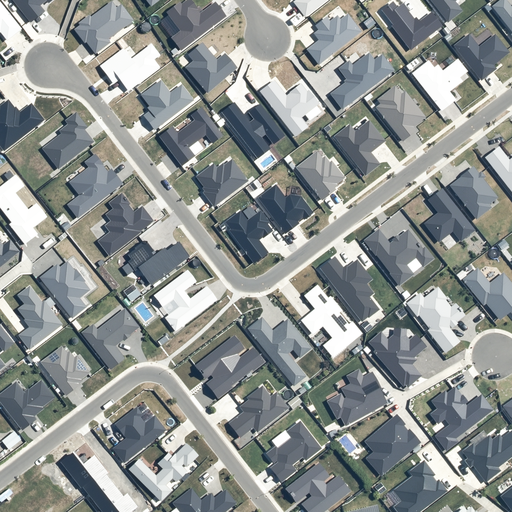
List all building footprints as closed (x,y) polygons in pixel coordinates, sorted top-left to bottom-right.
[(11,0),(30,23),(45,12),(40,6),(46,1),(49,4),(53,0),(11,0)] [(189,0),(181,6),(179,4),(168,13),(182,30),(172,38),(181,49),(224,16),(215,5),(200,17),(194,9),(196,8),(189,0)] [(296,0),(293,2),(305,17),(327,0),(296,0)] [(430,0),(448,22),(463,10),(456,1),(457,0),(430,0)] [(511,34),(511,35),(511,36),(511,7),(511,8),(505,0),(500,0),(492,7),(511,32),(511,34)] [(0,32),(7,41),(22,30),(0,1),(0,32)] [(111,2),(91,18),(89,16),(78,24),(80,26),(74,30),(85,43),(86,42),(95,54),(110,43),(108,40),(133,21),(121,5),(116,8),(111,2)] [(382,11),(393,25),(391,27),(411,51),(442,27),(431,13),(419,22),(416,18),(414,19),(402,4),(397,8),(393,3),(382,11)] [(319,30),(314,34),(319,41),(307,50),(319,66),(362,32),(348,14),(340,20),(337,16),(330,22),(326,17),(315,26),(319,30)] [(454,46),(481,82),(497,70),(493,66),(510,53),(496,34),(479,47),(469,35),(454,46)] [(193,61),(185,68),(208,94),(237,69),(224,54),(217,60),(202,43),(188,55),(193,61)] [(154,59),(160,55),(151,44),(131,59),(124,48),(100,66),(113,84),(121,79),(129,91),(160,68),(154,59)] [(339,69),(346,79),(344,81),(345,83),(330,94),(342,110),(394,71),(382,55),(374,61),(369,53),(353,65),(349,61),(339,69)] [(457,59),(442,71),(438,66),(434,68),(429,61),(412,74),(441,111),(456,100),(449,92),(462,82),(459,78),(467,72),(457,59)] [(149,107),(147,108),(149,112),(143,116),(154,131),(194,101),(181,84),(170,93),(160,80),(140,96),(149,107)] [(301,85),(286,96),(274,81),(259,92),(295,138),(308,127),(302,119),(319,105),(308,91),(307,92),(301,85)] [(401,94),(395,86),(377,100),(380,104),(375,108),(402,142),(417,131),(414,127),(426,118),(404,91),(401,94)] [(0,147),(3,152),(45,120),(31,103),(20,112),(16,107),(14,108),(8,100),(0,106),(0,147)] [(221,113),(258,159),(270,149),(261,138),(266,135),(274,145),(285,136),(260,104),(248,113),(253,120),(250,122),(234,103),(221,113)] [(195,120),(177,134),(173,127),(159,138),(182,167),(195,156),(188,148),(205,135),(212,144),(223,136),(201,108),(192,115),(195,120)] [(59,131),(61,133),(42,148),(59,169),(94,141),(85,129),(88,127),(76,112),(65,121),(68,124),(59,131)] [(334,137),(365,177),(380,165),(371,153),(386,142),(369,121),(355,132),(349,125),(334,137)] [(499,147),(485,158),(511,193),(511,158),(509,160),(499,147)] [(324,157),(322,158),(317,152),(296,168),(322,201),(336,190),(335,188),(338,186),(337,185),(345,178),(331,161),(329,163),(324,157)] [(78,219),(123,184),(111,169),(107,171),(103,166),(104,165),(95,154),(84,162),(88,168),(69,183),(79,196),(67,206),(78,219)] [(213,163),(195,176),(204,188),(202,189),(205,192),(203,193),(214,207),(248,182),(232,160),(224,166),(222,163),(216,168),(213,163)] [(450,186),(476,220),(491,208),(489,205),(498,199),(483,179),(485,177),(480,172),(478,173),(473,167),(460,177),(461,178),(450,186)] [(0,208),(12,223),(9,225),(24,245),(38,234),(33,228),(47,217),(36,204),(28,210),(15,194),(24,186),(15,175),(0,186),(0,208)] [(290,195),(286,198),(276,185),(258,198),(285,234),(299,224),(298,222),(302,218),(305,222),(315,214),(301,197),(290,195)] [(427,200),(438,213),(423,224),(438,243),(453,232),(461,242),(475,231),(441,189),(427,200)] [(108,203),(113,209),(106,215),(111,222),(105,226),(110,232),(98,242),(109,257),(142,233),(141,231),(153,222),(142,207),(134,213),(129,206),(131,204),(122,193),(108,203)] [(260,211),(247,221),(240,211),(225,222),(231,230),(229,231),(253,264),(268,253),(259,241),(272,231),(267,224),(269,223),(260,211)] [(393,242),(389,244),(378,230),(364,241),(398,287),(413,275),(406,266),(416,259),(423,268),(433,260),(425,248),(423,250),(408,230),(399,237),(393,242)] [(0,266),(19,252),(9,240),(3,245),(0,241),(0,266)] [(179,242),(166,251),(164,248),(156,254),(146,242),(127,256),(131,260),(128,262),(135,272),(138,270),(151,286),(190,257),(179,242)] [(357,260),(347,267),(346,266),(343,268),(334,257),(319,268),(362,322),(367,318),(368,319),(380,310),(370,297),(374,294),(367,285),(373,280),(357,260)] [(40,278),(72,319),(87,307),(80,299),(90,291),(84,282),(85,282),(75,270),(74,270),(67,262),(59,268),(57,265),(40,278)] [(483,306),(486,304),(500,321),(510,313),(511,314),(511,284),(503,274),(490,284),(478,269),(463,280),(483,306)] [(196,282),(187,270),(154,296),(163,308),(173,300),(179,308),(165,319),(175,332),(217,300),(206,287),(190,299),(184,291),(196,282)] [(24,304),(17,310),(25,320),(24,321),(29,328),(18,336),(29,350),(62,325),(44,301),(42,302),(30,286),(17,296),(24,304)] [(352,322),(349,325),(339,313),(342,311),(330,296),(327,299),(317,287),(304,297),(314,309),(301,320),(313,335),(322,327),(332,339),(323,346),(333,358),(362,334),(352,322)] [(456,304),(451,307),(445,301),(447,299),(438,288),(424,299),(420,293),(406,304),(417,317),(419,316),(429,329),(427,331),(445,354),(460,342),(449,328),(450,327),(452,329),(458,324),(456,322),(465,316),(456,304)] [(125,309),(97,330),(93,324),(81,333),(110,370),(125,359),(115,346),(140,327),(125,309)] [(288,354),(293,350),(300,358),(311,349),(287,320),(273,331),(262,318),(247,329),(294,387),(306,377),(288,354)] [(0,369),(5,366),(0,359),(0,347),(3,351),(13,343),(0,326),(0,369)] [(393,335),(388,340),(381,332),(368,343),(375,351),(373,352),(403,387),(405,386),(408,389),(422,377),(411,365),(416,361),(414,358),(427,347),(416,335),(409,340),(406,336),(406,330),(393,329),(393,335)] [(246,348),(235,334),(194,366),(204,379),(211,374),(214,378),(207,384),(218,399),(265,362),(253,347),(240,357),(238,354),(246,348)] [(70,352),(67,354),(62,347),(40,363),(66,396),(80,385),(79,384),(82,382),(81,380),(90,373),(76,356),(74,358),(70,352)] [(341,389),(346,398),(344,399),(341,394),(326,401),(336,420),(341,418),(345,427),(389,404),(372,373),(363,378),(359,369),(346,376),(350,385),(341,389)] [(24,392),(16,382),(0,394),(0,402),(22,431),(37,420),(35,417),(44,410),(42,408),(55,398),(41,380),(29,390),(28,389),(24,392)] [(239,407),(243,412),(229,424),(240,438),(253,428),(257,433),(289,409),(276,392),(270,396),(262,386),(247,398),(249,400),(239,407)] [(462,396),(455,387),(447,394),(445,391),(431,402),(437,409),(429,415),(437,425),(445,419),(449,425),(435,437),(446,451),(458,442),(456,440),(493,410),(481,395),(466,406),(465,404),(468,402),(463,395),(462,396)] [(511,399),(503,407),(511,419),(511,399)] [(155,416),(145,423),(141,418),(143,416),(136,407),(114,424),(126,439),(112,449),(124,464),(166,431),(155,416)] [(396,415),(364,442),(373,452),(366,458),(381,477),(421,443),(409,429),(407,431),(403,426),(405,425),(396,415)] [(287,431),(292,438),(278,448),(276,446),(266,454),(273,464),(277,461),(279,462),(271,468),(282,481),(296,470),(292,465),(303,457),(306,460),(322,448),(301,421),(287,431)] [(488,436),(475,446),(473,443),(461,452),(467,459),(464,461),(470,468),(472,466),(485,483),(500,472),(498,468),(511,457),(511,429),(501,438),(499,434),(492,440),(488,436)] [(14,431),(2,442),(9,450),(21,440),(14,431)] [(158,464),(163,469),(156,476),(139,459),(128,470),(161,502),(172,491),(166,486),(172,479),(176,483),(187,472),(181,466),(183,465),(187,468),(198,456),(185,444),(172,457),(168,454),(158,464)] [(74,452),(61,462),(99,511),(133,511),(136,510),(93,455),(83,463),(74,452)] [(393,491),(401,501),(393,507),(396,511),(420,511),(447,492),(438,480),(436,481),(433,477),(435,475),(424,460),(408,472),(412,477),(393,491)] [(308,493),(311,497),(301,505),(306,511),(324,511),(350,492),(338,476),(326,485),(323,481),(330,476),(319,463),(285,489),(296,503),(308,493)] [(511,487),(500,497),(511,511),(511,487)] [(225,490),(214,499),(211,494),(201,501),(191,489),(172,503),(179,511),(226,511),(236,504),(225,490)]
